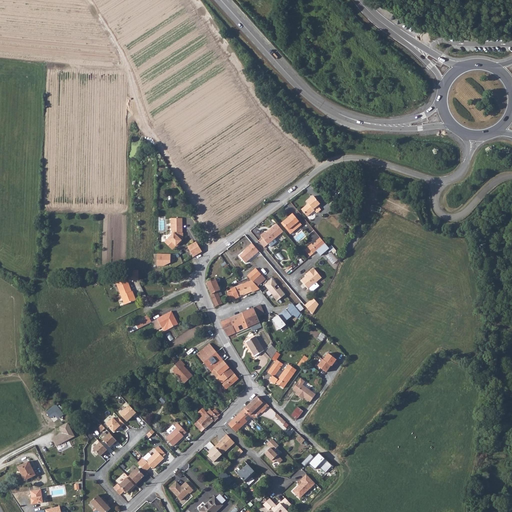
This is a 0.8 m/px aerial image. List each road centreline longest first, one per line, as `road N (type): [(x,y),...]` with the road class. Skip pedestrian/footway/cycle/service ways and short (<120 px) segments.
road 1 (residential): [(253,388),(199,291),(206,259),(341,156),(436,181)]
road 2 (secondary): [(221,0),(304,89),(346,118)]
road 3 (unclassified): [(436,181),(435,206),(458,218),(497,179),(511,176)]
